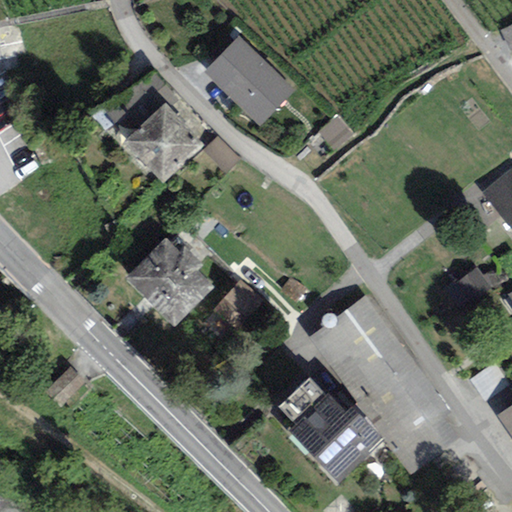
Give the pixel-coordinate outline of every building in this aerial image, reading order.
[(293,91),(239,37),(204,72),(259,126),(293,91)] [(163,184),(205,145),(165,103),(153,115),(141,105),(117,128),(128,140),(122,145),(163,184)] [(334,152),(353,135),(337,116),(318,133),(334,152)] [(239,159),(217,137),(203,152),(226,174),(239,159)] [(511,167),(481,193),(511,229),(511,167)] [(174,328),(215,287),(198,271),(204,265),(184,245),(178,251),(165,238),(124,279),(174,328)] [(493,291),(476,268),(457,282),(473,305),(493,291)] [(264,303),(240,281),(214,309),(238,331),(264,303)] [(365,297),(308,338),(382,439),(410,477),(467,436),(365,297)] [(509,386),(494,363),(470,379),(485,401),(509,386)] [(85,384),(70,368),(45,392),(60,408),(85,384)] [(340,485),(382,439),(353,407),(346,412),(329,393),(326,396),(310,378),(278,408),(297,426),(291,432),(340,485)] [(511,405),(497,416),(511,437),(511,405)]
